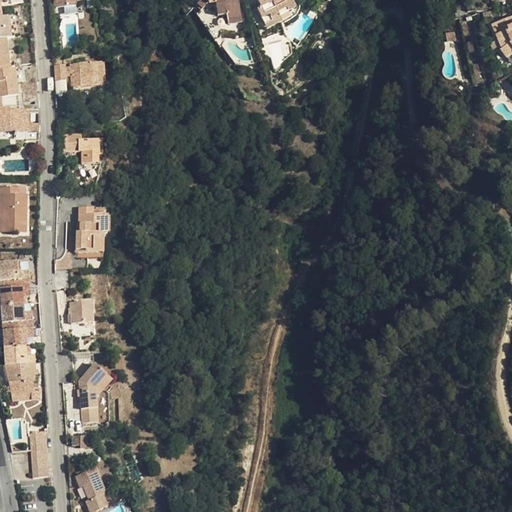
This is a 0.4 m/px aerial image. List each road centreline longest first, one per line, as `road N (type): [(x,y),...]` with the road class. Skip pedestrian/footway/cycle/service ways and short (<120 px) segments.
road 1 (track): [(285,304),(344,211),(380,19),(390,5),(402,9),(423,162),(440,181),(508,218),(511,229)]
road 2 (residential): [(39,0),(61,511)]
road 3 (track): [(285,304),(250,511)]
